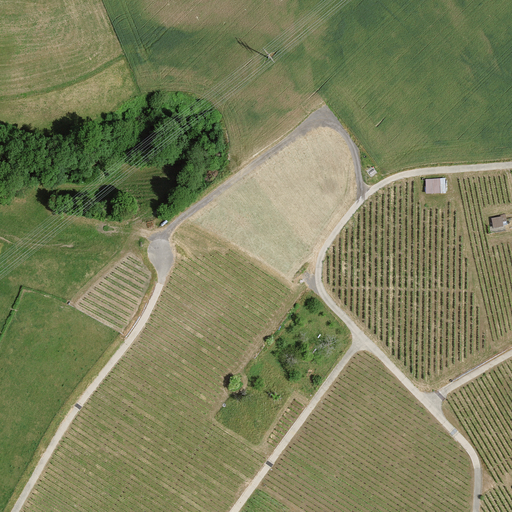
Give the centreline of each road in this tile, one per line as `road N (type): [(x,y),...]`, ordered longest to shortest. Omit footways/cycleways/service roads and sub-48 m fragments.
road 1 (track): [(359,206),(349,140),(330,120),(307,119),(285,152),(169,226),(163,285),(133,339),(52,444),(18,511)]
road 2 (track): [(479,511),(477,457),(323,293),(322,266),(346,218),(401,175),(511,165)]
road 3 (track): [(364,334),(230,511)]
